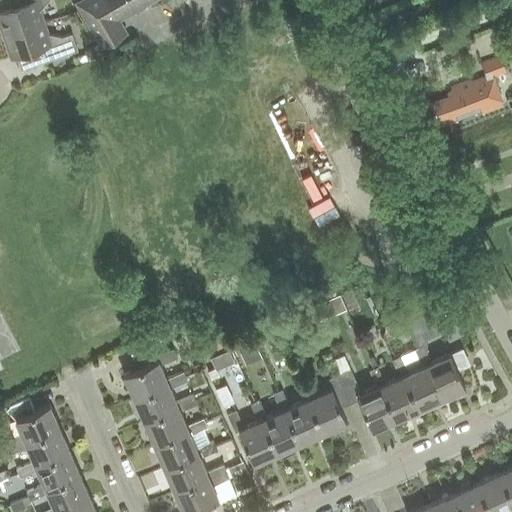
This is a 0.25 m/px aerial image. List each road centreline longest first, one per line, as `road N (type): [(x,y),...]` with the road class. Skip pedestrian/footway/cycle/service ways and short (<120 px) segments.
road 1 (residential): [(364,71),(320,96),(317,114),(392,257),(398,267),(429,273),(463,256)]
road 2 (residential): [(309,511),(511,419)]
road 3 (residential): [(463,256),(364,71)]
road 4 (residential): [(131,511),(83,395)]
